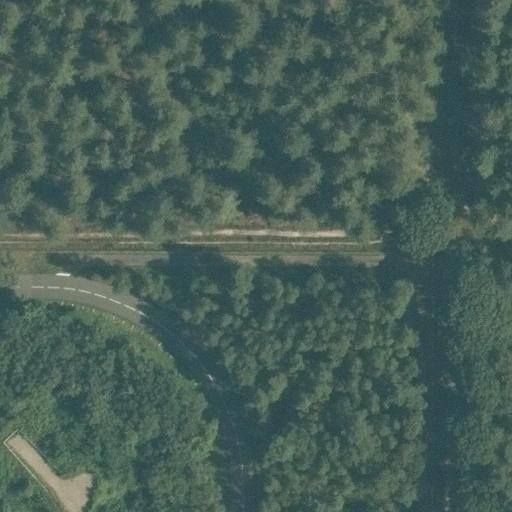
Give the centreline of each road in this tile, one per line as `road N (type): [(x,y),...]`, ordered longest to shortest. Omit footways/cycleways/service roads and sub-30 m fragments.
road 1 (track): [(456,233),(0,235)]
road 2 (unclassified): [(244,511),(231,422),(191,348),(120,296),(61,279),(0,279)]
road 3 (track): [(456,233),(455,511)]
road 4 (track): [(456,0),(456,233)]
